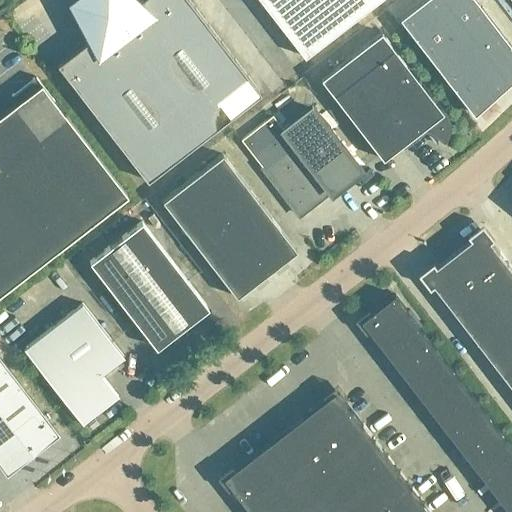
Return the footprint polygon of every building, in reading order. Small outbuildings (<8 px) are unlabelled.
[(204,136),(111,15),(98,0),(67,0),(67,1),(87,40),(57,64),(147,181),(204,136)] [(261,92),(189,0),(98,0),(111,15),(204,136),(261,92)] [(376,0),(261,0),(304,56),(376,0)] [(511,45),(477,0),(420,0),(399,16),(474,113),(475,112),(470,105),(511,72),(511,45)] [(442,111),(393,47),(381,32),(320,78),(333,94),(383,158),(425,126),(445,138),(447,132),(448,126),(448,121),(446,116),(443,111),(443,110),(442,111)] [(128,195),(64,112),(64,113),(54,100),(36,77),(35,76),(35,77),(34,76),(11,94),(12,95),(13,94),(18,101),(0,115),(0,222),(35,267),(128,195)] [(360,169),(347,153),(348,153),(312,107),(283,130),(271,115),(241,139),(299,214),(330,190),(332,192),(337,188),(355,174),(355,173),(360,169)] [(297,250),(222,153),(188,180),(262,277),(297,250)] [(262,277),(188,180),(162,200),(237,296),(238,295),(250,286),(262,277)] [(206,304),(141,221),(89,261),(154,344),(156,343),(153,340),(202,303),(204,306),(206,304)] [(0,294),(35,267),(0,222),(0,294)] [(508,262),(492,241),(496,238),(484,223),(470,234),(473,238),(455,252),(480,283),(508,262)] [(480,283),(455,252),(439,265),(436,261),(421,272),(432,287),(436,284),(452,305),(476,286),(480,283)] [(492,307),(511,292),(511,266),(508,262),(480,283),(476,286),(492,307)] [(468,326),(492,307),(476,286),(452,305),(468,326)] [(505,323),(511,317),(511,292),(492,307),(505,323)] [(422,325),(410,309),(408,310),(396,294),(373,311),(370,308),(357,318),(367,332),(371,329),(388,352),(421,326),(422,325)] [(100,373),(123,355),(82,302),(23,347),(82,423),(118,395),(100,373)] [(480,342),(505,323),(492,307),(468,326),(480,342)] [(511,342),(511,332),(505,323),(480,342),(493,358),(511,342)] [(400,368),(433,342),(421,326),(388,352),(400,368)] [(413,384),(446,358),(433,342),(400,368),(413,384)] [(511,368),(511,342),(493,358),(505,374),(511,368)] [(59,432),(0,356),(0,464),(6,473),(59,432)] [(425,399),(458,374),(446,358),(413,384),(425,399)] [(482,406),(458,374),(425,399),(449,431),(482,406)] [(348,397),(338,384),(325,394),(328,398),(282,433),(307,466),(363,422),(345,400),(348,397)] [(507,437),(482,406),(449,431),(474,463),(507,437)] [(319,481),(375,438),(363,422),(307,466),(319,481)] [(319,481),(307,466),(282,433),(235,469),(233,466),(220,476),(230,489),(233,486),(252,511),(311,511),(331,497),(319,481)] [(486,478),(511,458),(511,444),(507,437),(474,463),(486,478)] [(331,497),(387,454),(375,438),(319,481),(331,497)] [(342,511),(344,511),(399,470),(387,454),(331,497),(342,511)] [(498,494),(511,483),(511,458),(486,478),(498,494)] [(377,511),(411,486),(399,470),(344,511),(377,511)] [(510,510),(511,508),(511,483),(498,494),(510,510)] [(409,511),(424,501),(411,486),(377,511),(409,511)] [(342,511),(331,497),(311,511),(342,511)] [(431,511),(424,501),(409,511),(431,511)]
